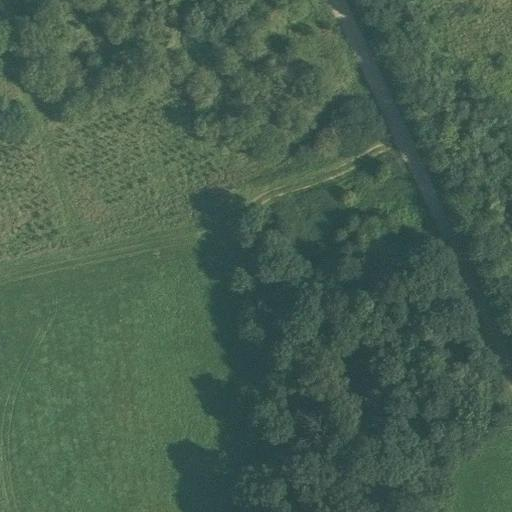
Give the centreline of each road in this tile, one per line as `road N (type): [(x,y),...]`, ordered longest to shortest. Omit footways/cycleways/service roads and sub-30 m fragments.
road 1 (track): [(511,372),(339,0)]
road 2 (track): [(237,176),(380,87)]
